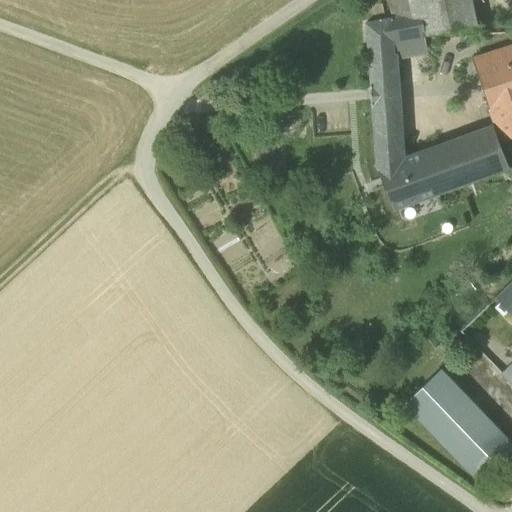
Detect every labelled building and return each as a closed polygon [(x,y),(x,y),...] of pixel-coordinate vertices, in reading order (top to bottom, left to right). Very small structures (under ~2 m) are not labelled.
[(387,0),(392,20),(419,15),(415,0),(387,0)] [(415,0),(419,15),(424,39),(425,38),(425,37),(476,28),(469,0),(415,0)] [(424,39),(419,15),(392,20),(365,25),(370,89),(396,88),(394,60),(393,56),(392,44),(424,39)] [(393,56),(394,60),(427,54),(424,39),(392,44),(393,56)] [(472,62),(499,143),(511,139),(511,49),(509,50),(472,62)] [(397,103),(396,88),(370,89),(372,104),(397,103)] [(401,161),(397,103),(372,104),(377,170),(376,170),(392,212),(508,170),(492,128),(401,161)] [(511,282),(495,299),(511,317),(511,282)] [(511,363),(500,375),(511,386),(511,363)] [(406,405),(479,481),(511,448),(511,445),(441,371),(406,405)]
